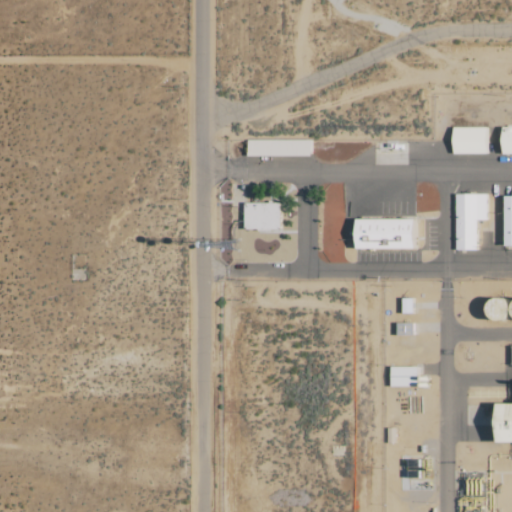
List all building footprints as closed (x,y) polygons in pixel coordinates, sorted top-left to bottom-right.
[(457,154),(491,155),(491,128),(457,128),(457,154)] [(250,158),(314,157),(314,140),(250,141),(250,158)] [(458,195),(459,251),(480,251),(479,221),(489,221),(489,195),(458,195)] [(283,230),(283,203),(247,204),(247,231),(283,230)] [(423,220),(362,219),(362,249),(422,250),(423,220)] [(416,324),(400,324),(400,336),(416,336),(416,324)] [(394,387),(421,387),(421,368),(394,368),(394,387)]
